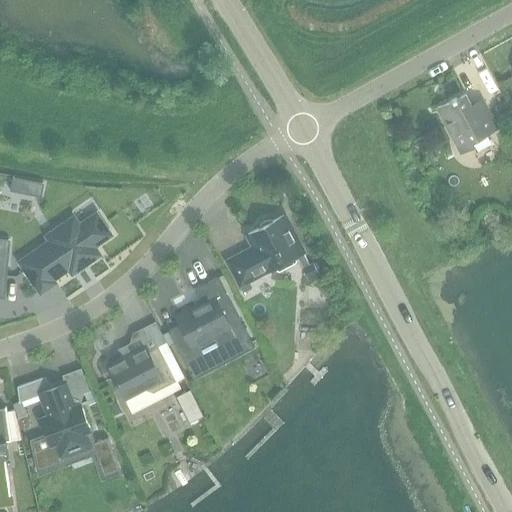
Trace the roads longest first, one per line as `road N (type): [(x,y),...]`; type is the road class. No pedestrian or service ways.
road 1 (tertiary): [(509,511),(304,128)]
road 2 (residential): [(304,128),(218,188),(133,282),(0,348)]
road 3 (residential): [(304,128),(511,13)]
road 4 (tertiary): [(304,128),(222,0)]
